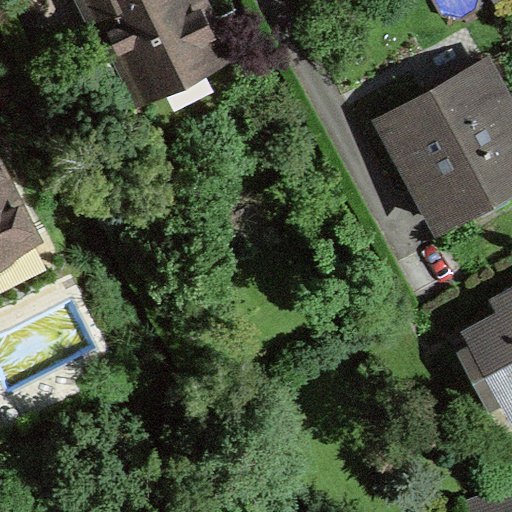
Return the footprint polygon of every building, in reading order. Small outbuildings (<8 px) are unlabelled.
[(167,80),(231,48),(206,0),(91,0),(99,14),(105,11),(127,55),(150,44),(167,80)] [(145,91),(167,80),(150,44),(127,55),(145,91)] [(511,92),(497,65),(458,87),(434,99),(432,94),(389,118),(444,218),(511,180),(511,92)] [(0,258),(44,236),(0,149),(0,258)] [(511,314),(485,329),(487,334),(511,381),(511,314)] [(511,388),(511,381),(487,334),(466,345),(494,398),(511,388)]
